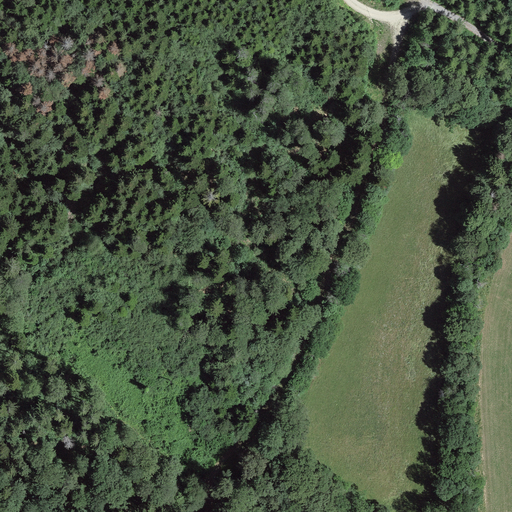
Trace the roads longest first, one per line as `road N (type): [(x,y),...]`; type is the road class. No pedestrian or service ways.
road 1 (track): [(359,511),(302,440),(281,387),(370,165),(412,0)]
road 2 (track): [(511,60),(447,14),(378,16),(353,0)]
road 3 (track): [(196,511),(281,387)]
